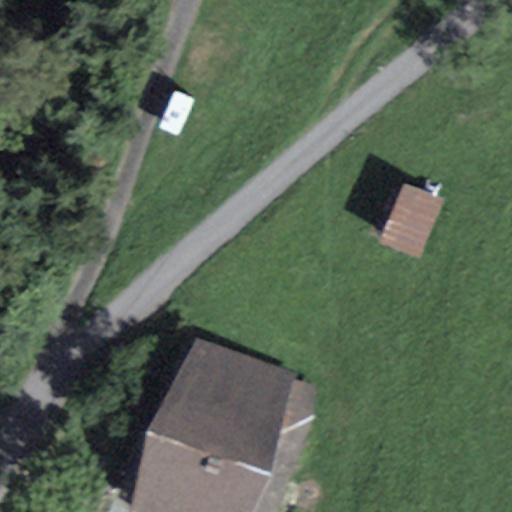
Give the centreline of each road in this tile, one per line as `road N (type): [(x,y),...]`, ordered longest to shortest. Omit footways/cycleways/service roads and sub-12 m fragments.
road 1 (unclassified): [(0,465),(77,352),(489,0)]
road 2 (track): [(192,0),(68,318),(77,352)]
